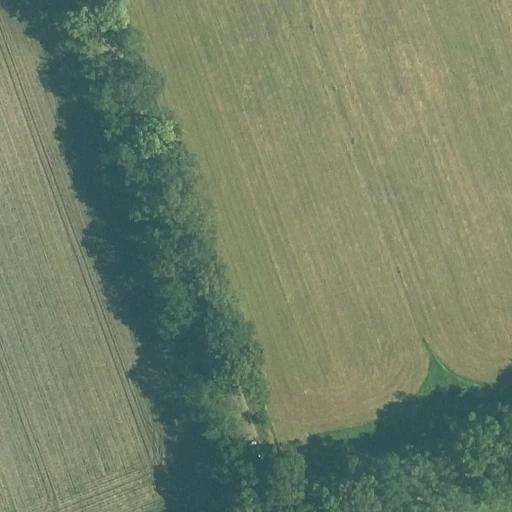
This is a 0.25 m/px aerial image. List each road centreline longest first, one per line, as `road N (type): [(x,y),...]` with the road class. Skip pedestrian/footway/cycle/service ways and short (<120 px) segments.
road 1 (unclassified): [(271,511),(89,0)]
road 2 (track): [(351,511),(511,444)]
